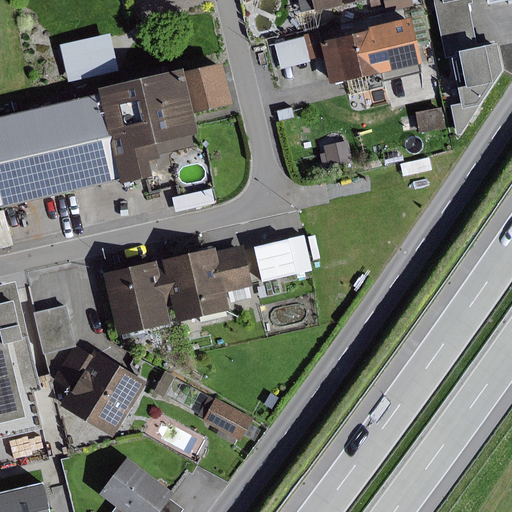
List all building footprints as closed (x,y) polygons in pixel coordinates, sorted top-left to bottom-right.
[(299,0),(302,12),(317,9),(318,13),(376,0),(299,0)] [(474,3),(473,0),(461,0),(447,3),(437,5),(447,55),(459,52),(497,45),(496,41),(479,44),(471,4),(474,3)] [(373,31),(323,42),(333,85),(385,73),(387,82),(427,72),(415,18),(375,28),(373,31)] [(114,34),(63,45),(70,82),(121,71),(114,34)] [(304,36),(276,43),(282,68),(311,61),(304,36)] [(497,45),(459,52),(460,58),(455,58),(463,104),(452,106),(458,135),(463,134),(481,106),(484,105),(506,71),(501,44),(497,45)] [(226,62),(189,71),(200,117),(237,108),(226,62)] [(104,91),(105,95),(124,179),(125,185),(158,177),(154,160),(164,158),(161,144),(204,135),(200,117),(189,71),(104,91)] [(105,95),(0,119),(0,191),(4,207),(124,179),(105,95)] [(443,107),(418,112),(423,132),(447,127),(443,107)] [(290,108),(276,112),(278,122),(293,118),(290,108)] [(430,145),(408,132),(401,145),(422,157),(430,145)] [(349,141),(325,146),(330,167),(353,162),(349,141)] [(212,190),(174,198),(177,212),(215,204),(212,190)] [(292,240),(258,248),(265,282),(300,274),(292,240)] [(245,246),(220,251),(230,292),(255,286),(245,246)] [(219,247),(165,259),(169,275),(166,276),(173,306),(176,305),(180,322),(234,310),(230,292),(220,251),(219,247)] [(160,262),(106,273),(120,335),(172,324),(169,307),(173,306),(166,276),(164,277),(160,262)] [(0,286),(0,440),(47,429),(36,384),(44,383),(42,375),(20,282),(0,286)] [(68,307),(38,314),(48,355),(78,348),(68,307)] [(74,391),(65,406),(115,437),(149,382),(83,341),(58,381),(74,391)] [(166,372),(156,391),(166,396),(176,377),(166,372)] [(50,373),(42,375),(44,383),(36,384),(47,429),(49,433),(45,434),(51,458),(71,453),(50,373)] [(273,394),(266,405),(273,410),(280,398),(273,394)] [(256,421),(217,400),(204,423),(244,445),(256,421)] [(176,495),(131,459),(103,494),(119,507),(125,511),(161,511),(172,499),(176,495)] [(52,511),(46,484),(0,494),(0,511),(52,511)] [(161,511),(125,511),(119,507),(115,511),(184,511),(186,510),(172,499),(161,511)]
